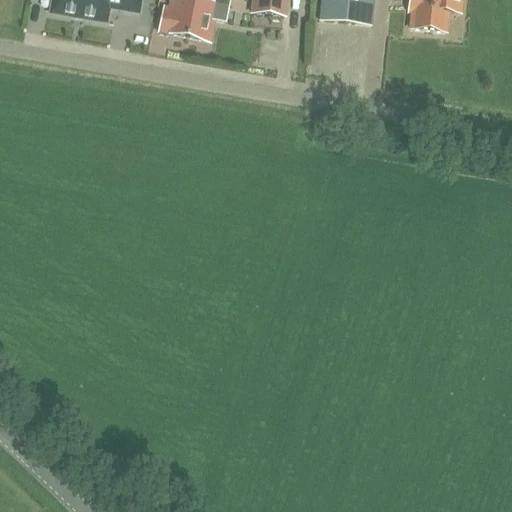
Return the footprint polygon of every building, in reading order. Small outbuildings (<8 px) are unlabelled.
[(138,15),(140,0),(51,0),(53,0),(51,13),(50,13),(50,15),(52,16),(52,15),(73,19),(83,21),(104,24),(103,25),(106,25),(106,23),(106,22),(108,10),(138,15)] [(190,0),(188,0),(172,0),(170,12),(163,10),(158,34),(170,37),(186,40),(208,45),(216,8),(229,10),(230,0),(190,0)] [(283,19),(285,0),(253,0),(252,16),(283,19)] [(321,0),(319,22),(370,27),(372,0),(321,0)] [(459,15),(460,0),(413,0),(410,32),(445,35),(447,14),(459,15)]
